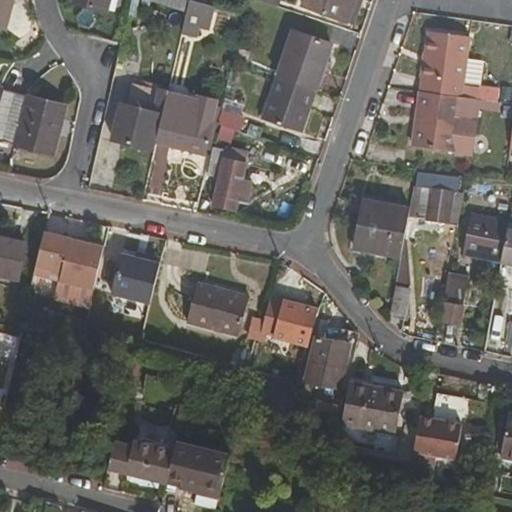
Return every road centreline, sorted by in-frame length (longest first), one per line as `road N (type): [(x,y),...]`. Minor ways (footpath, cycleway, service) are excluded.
road 1 (residential): [(308,244),(392,0)]
road 2 (residential): [(511,373),(390,342),(308,244)]
road 3 (residential): [(308,244),(68,199)]
road 4 (residential): [(68,199),(97,75),(76,63),(48,0)]
road 5 (residential): [(155,511),(0,472)]
